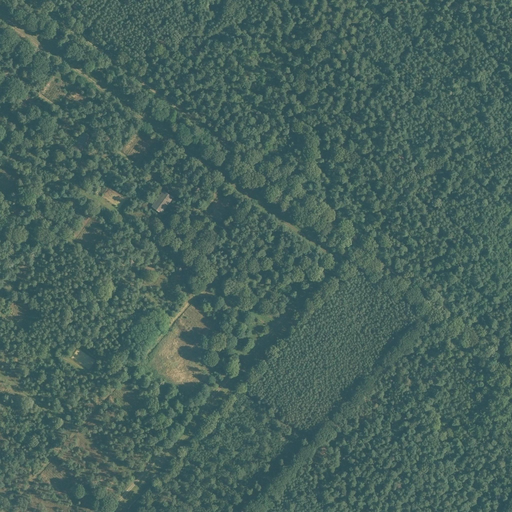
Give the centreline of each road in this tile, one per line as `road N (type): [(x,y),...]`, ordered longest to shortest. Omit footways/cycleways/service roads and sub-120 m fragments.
road 1 (track): [(29,0),(511,357)]
road 2 (track): [(298,0),(352,114),(342,140),(297,193)]
road 3 (track): [(338,145),(387,177),(438,153),(467,176),(511,139)]
road 4 (track): [(352,114),(442,0)]
